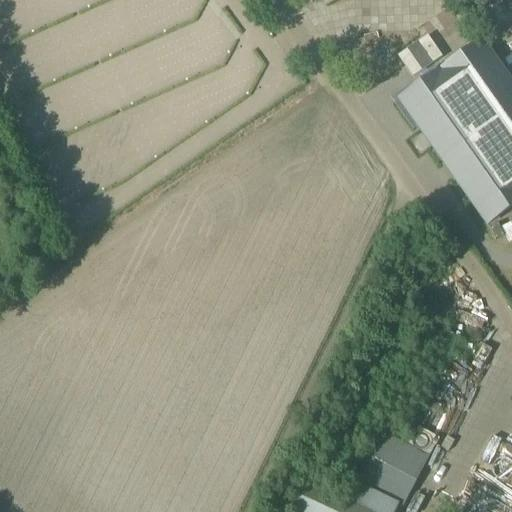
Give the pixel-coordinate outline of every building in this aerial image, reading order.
[(301,0),(311,21),(327,14),(320,0),(301,0)] [(471,46),(451,15),(423,33),(443,64),(471,46)] [(396,65),(407,58),(383,23),(373,30),(396,65)] [(511,89),(480,44),(399,101),(486,226),(511,208),(511,89)] [(463,368),(472,373),(484,354),(475,348),(463,368)] [(430,442),(439,445),(448,424),(418,411),(405,440),(427,450),(430,442)] [(358,511),(303,485),(289,511),(358,511)] [(446,511),(496,511),(499,508),(455,491),(446,511)]
